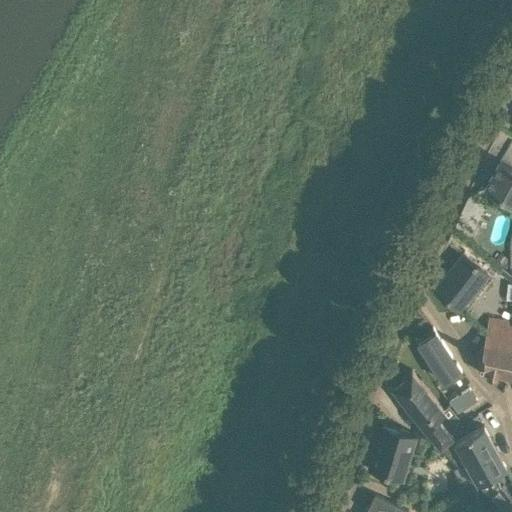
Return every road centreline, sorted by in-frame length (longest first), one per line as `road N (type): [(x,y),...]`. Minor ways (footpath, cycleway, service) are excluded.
road 1 (unclassified): [(332,511),(360,410),(414,284)]
road 2 (unclassified): [(414,284),(511,74)]
road 3 (residential): [(511,456),(499,408),(414,284)]
